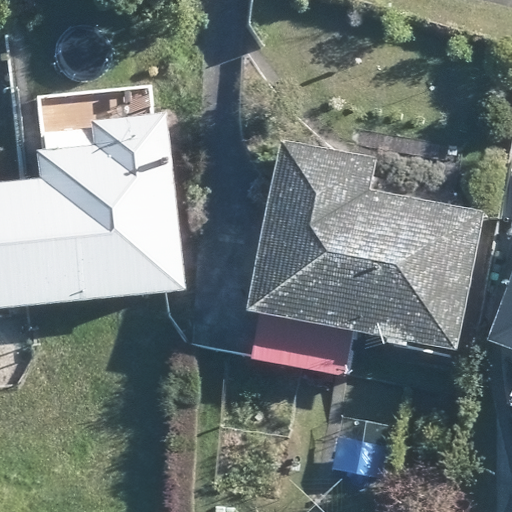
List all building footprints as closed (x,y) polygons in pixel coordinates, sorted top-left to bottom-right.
[(0,314),(28,311),(185,295),(165,112),(91,121),(94,150),(34,156),(37,185),(26,187),(0,189),(0,314)] [(383,162),(334,154),(290,146),(281,196),(259,317),(266,318),(259,357),(258,364),(336,379),(346,381),(351,382),(355,354),(359,336),(467,358),(494,215),(472,211),(378,193),(383,162)] [(511,295),(495,345),(511,350),(511,295)] [(456,464),(452,496),(488,502),(492,468),(456,464)] [(0,511),(32,511),(31,478),(0,478),(0,511)]
